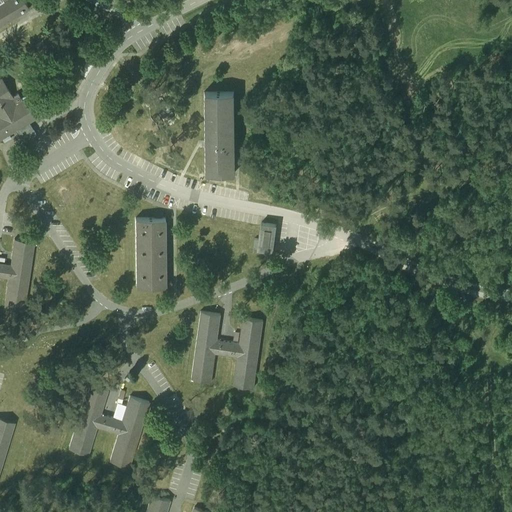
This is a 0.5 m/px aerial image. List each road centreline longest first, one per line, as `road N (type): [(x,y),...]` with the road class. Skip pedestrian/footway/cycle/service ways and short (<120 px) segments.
road 1 (track): [(502,511),(488,395),(460,335),(415,270)]
road 2 (track): [(511,162),(368,222),(358,242)]
